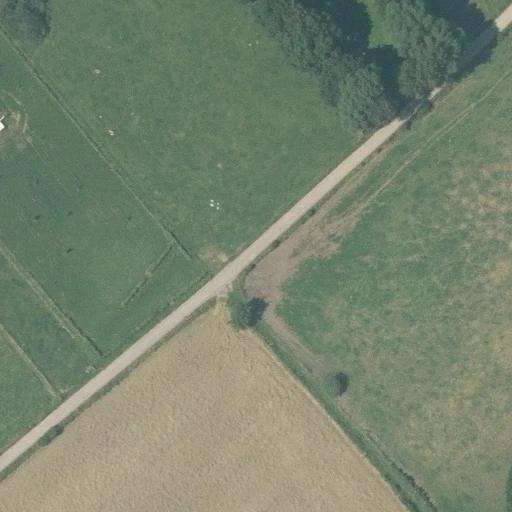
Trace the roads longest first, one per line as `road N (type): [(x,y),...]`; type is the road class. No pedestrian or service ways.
road 1 (track): [(222,286),(511,15)]
road 2 (track): [(222,286),(418,511)]
road 3 (track): [(0,466),(222,286)]
